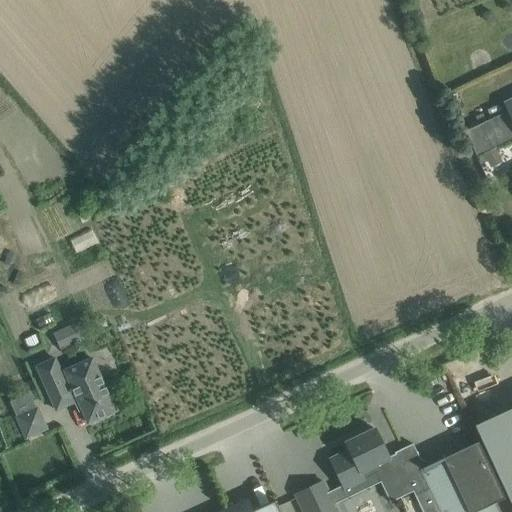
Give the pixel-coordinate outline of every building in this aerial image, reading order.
[(511,91),(503,95),(506,101),(503,102),(507,111),(465,131),(476,155),(511,138),(511,91)] [(77,323),(53,334),(61,350),(84,340),(77,323)] [(61,373),(54,359),(36,367),(56,410),(74,402),(73,401),(77,400),(87,423),(115,411),(92,358),(64,371),(64,372),(61,373)] [(25,439),(46,429),(37,408),(16,418),(25,439)] [(496,416),(475,426),(511,506),(511,413),(498,420),(496,416)] [(396,500),(414,492),(406,476),(424,468),(413,444),(394,453),(395,454),(388,457),(375,429),(345,443),(349,450),(330,460),(344,489),(364,479),(361,472),(374,466),(380,468),(396,500)] [(406,476),(414,492),(423,511),(511,511),(478,442),(424,468),(406,476)] [(295,495),(302,511),(330,511),(336,510),(323,482),(295,495)] [(280,511),(276,501),(253,511),(248,500),(222,511),(280,511)]
